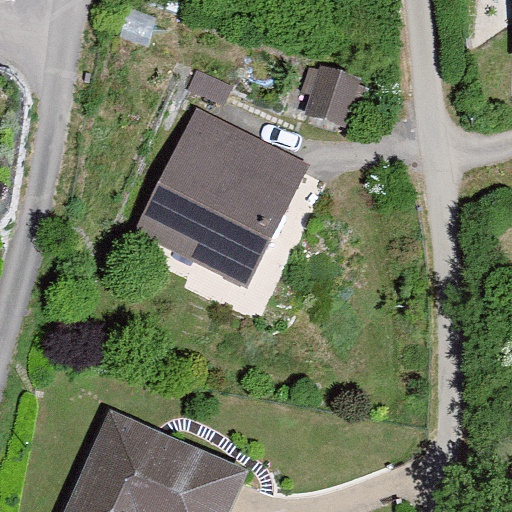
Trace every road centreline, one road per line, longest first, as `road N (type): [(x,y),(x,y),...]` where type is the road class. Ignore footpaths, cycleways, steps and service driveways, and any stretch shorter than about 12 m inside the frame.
road 1 (residential): [(421,0),(442,158),(454,393),(438,511)]
road 2 (residential): [(66,0),(0,330)]
